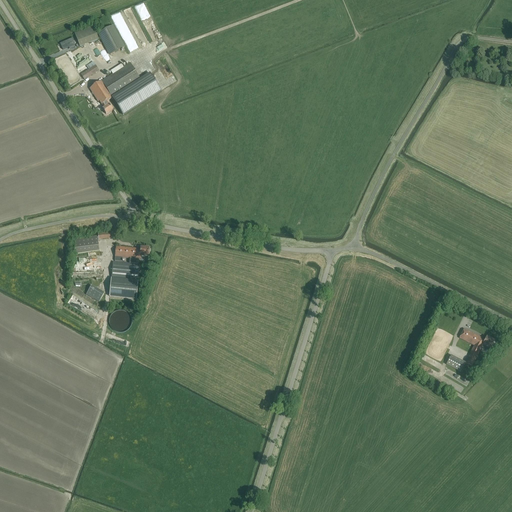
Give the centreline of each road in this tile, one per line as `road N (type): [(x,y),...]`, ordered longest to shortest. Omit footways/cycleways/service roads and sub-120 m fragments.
road 1 (unclassified): [(252,511),(333,252)]
road 2 (unclassified): [(136,217),(0,2)]
road 3 (unclassified): [(333,252),(136,217)]
road 4 (unclassified): [(511,323),(363,250),(333,252)]
road 5 (unclassified): [(0,239),(72,219),(136,217)]
